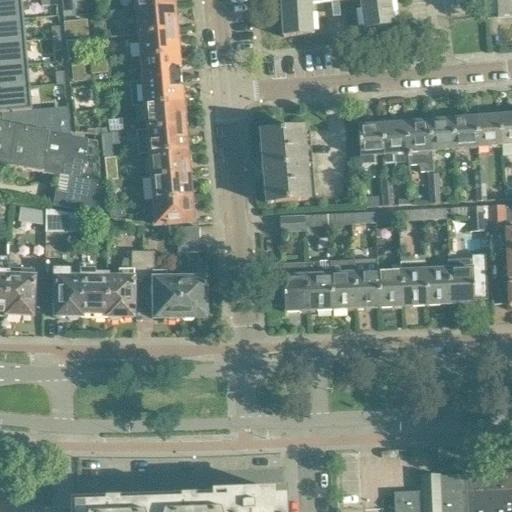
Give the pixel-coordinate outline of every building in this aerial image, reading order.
[(20,0),(0,0),(0,22),(23,20),(20,0)] [(48,0),(40,0),(41,8),(49,7),(48,0)] [(73,0),(61,0),(63,17),(75,16),(73,0)] [(133,0),(134,12),(173,8),(173,6),(175,4),(174,0),(133,0)] [(280,0),(284,38),(313,37),(310,6),(322,4),(331,4),(332,12),(340,11),(339,3),(348,2),(360,1),(365,32),(393,29),(393,28),(390,0),(280,0)] [(511,0),(495,0),(497,19),(511,17),(511,0)] [(173,11),(173,8),(134,12),(137,36),(175,32),(174,21),(176,19),(175,12),(173,11)] [(23,20),(0,22),(0,45),(25,43),(23,20)] [(86,21),(64,24),(65,39),(88,36),(86,21)] [(102,25),(92,26),(91,40),(102,39),(102,25)] [(59,28),(51,29),(52,41),(60,40),(59,28)] [(176,43),(175,32),(137,36),(139,60),(177,56),(177,54),(179,52),(178,45),(176,43)] [(60,40),(52,41),(53,53),(61,52),(60,40)] [(25,43),(0,45),(0,68),(27,66),(25,43)] [(178,58),(177,56),(139,60),(141,84),(180,80),(179,70),(180,67),(180,60),(178,58)] [(107,63),(89,64),(90,77),(107,76),(107,63)] [(27,66),(0,68),(0,91),(29,88),(27,66)] [(63,73),(55,74),(56,86),(64,86),(63,73)] [(181,91),(180,80),(141,84),(131,85),(133,109),(143,108),(182,105),(182,103),(183,100),(183,93),(181,91)] [(29,88),(0,91),(0,121),(3,122),(2,116),(31,112),(29,88)] [(182,107),(182,105),(143,108),(145,132),(184,129),(183,118),(185,116),(184,109),(182,107)] [(511,147),(511,115),(499,117),(501,148),(511,147)] [(501,148),(499,117),(475,119),(478,150),(501,148)] [(478,150),(475,119),(452,121),(454,152),(478,150)] [(121,121),(111,121),(108,134),(122,133),(121,121)] [(454,152),(452,121),(428,122),(431,154),(454,152)] [(431,154),(428,122),(405,124),(407,156),(408,167),(416,167),(420,169),(420,174),(432,173),(431,154)] [(0,171),(9,173),(10,168),(68,179),(65,193),(56,191),(53,207),(103,217),(101,183),(100,183),(81,180),(88,142),(88,141),(4,125),(0,124),(0,171)] [(405,124),(382,126),(384,157),(385,166),(396,166),(395,157),(407,156),(405,124)] [(384,157),(382,126),(358,128),(361,171),(364,170),(373,165),(377,165),(376,158),(384,157)] [(185,139),(184,129),(145,132),(147,156),(186,152),(186,150),(188,148),(187,141),(185,139)] [(315,200),(309,135),(309,132),(302,132),(302,130),(261,133),(263,164),(259,164),(260,176),(264,176),(267,206),(310,202),(310,200),(315,200)] [(115,158),(114,142),(102,143),(103,159),(115,158)] [(186,154),(186,152),(147,156),(150,180),(188,176),(187,166),(189,163),(188,156),(186,154)] [(117,159),(104,160),(106,183),(120,181),(117,159)] [(474,174),(475,189),(486,188),(485,173),(474,174)] [(427,176),(428,191),(439,191),(438,175),(427,176)] [(189,187),(188,176),(150,180),(152,203),(190,200),(190,198),(192,196),(191,188),(189,187)] [(380,179),(381,194),(392,193),(391,178),(380,179)] [(487,202),(486,188),(475,189),(476,203),(487,202)] [(440,204),(439,191),(428,191),(429,205),(440,204)] [(393,207),(392,193),(381,194),(382,208),(393,207)] [(193,203),(191,202),(190,200),(152,203),(154,228),(193,224),(192,213),(193,211),(193,203)] [(119,206),(108,206),(109,219),(119,218),(119,206)] [(506,208),(488,209),(489,230),(489,232),(504,232),(507,231),(507,230),(506,208)] [(488,209),(453,210),(454,221),(468,220),(469,233),(484,232),(484,230),(489,230),(488,209)] [(446,210),(433,211),(434,222),(446,221),(446,210)] [(46,235),(82,235),(82,218),(46,212),(46,235)] [(411,212),(398,213),(399,224),(412,223),(411,212)] [(398,213),(386,213),(386,224),(399,224),(398,213)] [(364,214),(351,215),(352,226),(365,225),(364,214)] [(351,215),(338,216),(339,227),(352,226),(351,215)] [(318,217),(305,218),(305,229),(318,228),(318,217)] [(305,218),(280,219),(280,234),(281,234),(304,233),(305,233),(305,229),(305,218)] [(199,254),(198,229),(198,228),(177,229),(178,254),(199,254)] [(82,248),(81,260),(90,260),(90,248),(82,248)] [(134,280),(141,280),(140,253),(131,253),(131,262),(124,260),(121,272),(119,272),(119,277),(109,277),(109,275),(106,275),(105,320),(106,320),(106,319),(108,319),(111,321),(114,321),(118,319),(133,319),(134,280)] [(178,320),(178,278),(166,278),(166,273),(154,273),(154,253),(140,253),(141,280),(153,280),(153,319),(165,319),(167,322),(174,322),(177,319),(178,320)] [(0,316),(6,317),(9,270),(10,258),(0,257),(0,316)] [(472,260),(448,262),(447,262),(447,270),(448,270),(450,307),(474,306),(474,304),(479,304),(478,271),(473,271),(472,260)] [(355,312),(354,274),(353,263),(329,264),(330,271),(330,276),(332,313),(355,312)] [(427,308),(425,271),(425,263),(400,264),(400,272),(401,272),(403,310),(427,308)] [(332,313),(330,276),(330,271),(322,271),(319,268),(319,264),(306,265),(308,314),(332,313)] [(308,314),(306,265),(269,266),(270,309),(283,308),(284,315),(308,314)] [(34,271),(9,270),(6,317),(7,317),(8,317),(11,319),(17,320),(20,317),(32,318),(34,271)] [(81,319),(82,270),(80,270),(79,277),(69,277),(69,272),(54,271),(54,318),(66,318),(69,321),(75,321),(79,319),(81,319)] [(105,320),(106,275),(95,274),(95,270),(82,270),(81,319),(105,320)] [(448,270),(447,270),(425,271),(427,308),(450,307),(448,270)] [(401,272),(400,272),(377,273),(379,311),(403,310),(401,272)] [(379,311),(377,273),(354,274),(355,312),(379,311)] [(193,278),(178,278),(178,320),(179,321),(182,319),(184,322),(191,321),(194,319),(203,319),(204,319),(205,318),(206,318),(207,317),(208,316),(208,314),(208,313),(208,312),(208,311),(208,310),(207,309),(206,308),(206,288),(205,288),(205,274),(193,274),(193,278)] [(393,491),(393,511),(511,511),(511,473),(419,477),(420,491),(393,491)] [(284,511),(284,494),(227,497),(227,504),(227,511),(284,511)] [(227,511),(227,504),(227,497),(152,499),(152,506),(152,511),(227,511)] [(152,511),(152,506),(152,499),(126,500),(69,502),(69,511),(152,511)]
